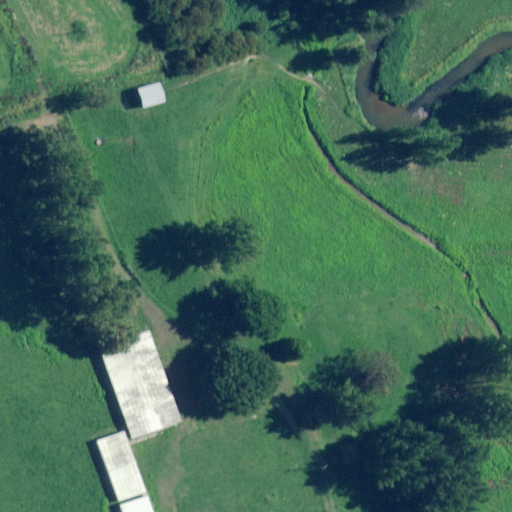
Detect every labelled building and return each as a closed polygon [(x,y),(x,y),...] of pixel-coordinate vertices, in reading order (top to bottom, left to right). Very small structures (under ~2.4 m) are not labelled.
[(158,103),(153,84),(132,90),(137,108),(158,103)] [(177,422),(145,333),(110,346),(112,353),(100,358),(129,439),(177,422)] [(119,511),(148,511),(119,431),(93,441),(119,511)] [(248,478),(264,472),(252,437),(235,442),(248,478)] [(317,511),(300,464),(190,504),(192,511),(317,511)]
